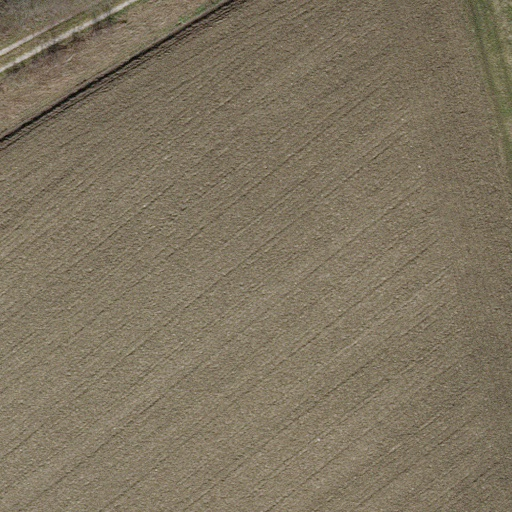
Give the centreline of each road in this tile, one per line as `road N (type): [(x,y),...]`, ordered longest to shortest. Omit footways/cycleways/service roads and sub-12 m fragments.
road 1 (track): [(121,0),(0,64)]
road 2 (track): [(481,0),(511,116)]
